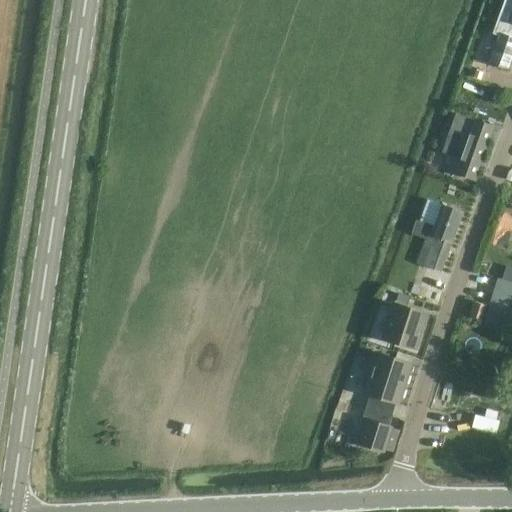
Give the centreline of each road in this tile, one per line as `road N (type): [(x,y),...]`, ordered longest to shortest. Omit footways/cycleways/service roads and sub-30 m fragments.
road 1 (tertiary): [(9,511),(86,0)]
road 2 (unclassified): [(395,494),(511,127)]
road 3 (unclassified): [(395,494),(127,511)]
